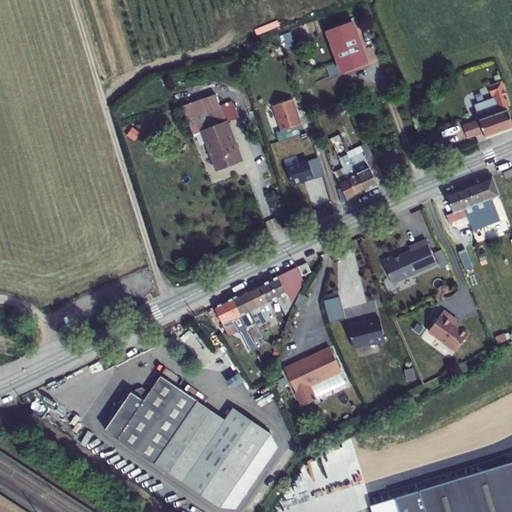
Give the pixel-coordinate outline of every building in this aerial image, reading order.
[(327,30),(343,71),(366,63),(360,46),(351,21),(327,30)] [(340,73),(336,63),(326,67),(330,76),(340,73)] [(499,109),(507,106),(510,105),(501,82),(489,86),(492,95),(494,95),(495,97),(499,109)] [(192,103),(202,130),(226,121),(220,108),(215,94),(192,103)] [(508,109),(507,106),(499,109),(495,97),(474,105),(479,119),(508,109)] [(281,131),(298,125),(301,124),(298,113),(293,99),(273,106),(281,131)] [(335,112),(348,108),(346,101),(333,105),(335,112)] [(234,103),(220,108),(226,121),(239,116),(234,103)] [(511,121),(508,109),(479,119),(483,131),(485,136),(498,132),(511,126),(511,121)] [(467,137),(483,131),(479,119),(463,125),(467,137)] [(217,170),(241,161),(226,121),(202,130),(217,170)] [(279,141),(301,133),(298,125),(281,131),(276,132),(279,141)] [(140,133),(132,127),(127,135),(134,140),(140,133)] [(369,149),(366,143),(347,152),(348,154),(350,158),(362,152),(369,149)] [(369,167),(379,185),(385,182),(369,149),(362,152),(369,167)] [(357,173),(369,167),(362,152),(350,158),(357,173)] [(349,178),(357,173),(350,158),(348,154),(340,158),(344,168),(349,178)] [(317,157),(308,160),(314,177),(323,174),(317,157)] [(286,168),(292,184),(307,179),(314,177),(308,160),(286,168)] [(379,185),(369,167),(357,173),(366,191),(375,187),(379,185)] [(339,183),(349,178),(344,168),(334,173),(339,183)] [(366,191),(357,173),(349,178),(357,195),(362,193),(366,191)] [(478,182),(486,200),(492,198),(499,196),(492,177),(485,179),(478,182)] [(357,195),(349,178),(339,183),(341,187),(347,200),(352,198),(357,195)] [(467,186),(475,205),(486,200),(478,182),(469,185),(467,186)] [(464,209),(475,205),(467,186),(457,190),(464,209)] [(342,203),(347,200),(341,187),(337,189),(342,203)] [(453,212),(464,209),(457,190),(452,192),(446,194),(453,212)] [(492,198),(486,200),(494,221),(500,219),(492,198)] [(494,221),(486,200),(475,205),(483,226),(494,221)] [(483,226),(475,205),(464,209),(467,216),(472,230),(483,226)] [(467,216),(464,209),(453,212),(446,215),(449,223),(467,216)] [(381,260),(392,283),(437,263),(426,239),(409,246),(411,250),(394,257),(393,254),(381,260)] [(459,251),(466,270),(473,267),(466,249),(459,251)] [(441,250),(435,253),(441,266),(447,263),(441,250)] [(308,273),(311,271),(307,263),(301,265),(298,267),(302,276),(304,274),(308,273)] [(297,267),(278,276),(287,294),(291,303),(303,281),(297,267)] [(268,303),(277,299),(287,294),(278,276),(268,280),(258,285),(268,303)] [(249,289),(259,307),(268,303),(258,285),(255,287),(249,289)] [(241,293),(250,311),(259,307),(249,289),(246,291),(241,293)] [(232,297),(241,315),(250,311),(241,293),(237,295),(232,297)] [(300,293),(294,304),(303,309),(309,297),(300,293)] [(291,303),(287,294),(277,299),(283,311),(286,312),(291,303)] [(215,306),(223,324),(241,315),(232,297),(224,302),(215,306)] [(343,312),(344,312),(340,298),(324,302),(328,316),(343,312)] [(272,311),(268,303),(259,307),(264,317),(269,315),(268,313),(272,311)] [(264,317),(259,307),(250,311),(256,323),(264,318),(264,317)] [(241,315),(247,327),(254,323),(256,323),(250,311),(241,315)] [(429,332),(456,352),(468,335),(455,325),(457,321),(455,319),(444,311),(429,332)] [(343,312),(328,316),(330,323),(345,319),(343,312)] [(247,327),(241,315),(223,324),(225,328),(233,324),(237,332),(240,332),(250,351),(258,348),(254,341),(247,327)] [(362,323),(348,327),(354,349),(367,346),(367,348),(379,345),(378,343),(385,341),(380,320),(362,325),(362,323)] [(254,323),(247,327),(254,341),(261,337),(254,323)] [(233,324),(225,328),(230,338),(240,332),(237,332),(233,324)] [(505,335),(504,333),(495,337),(498,344),(507,340),(505,335)] [(330,349),(285,369),(302,407),(316,401),(310,387),(342,373),(330,349)] [(413,368),(405,370),(407,381),(416,379),(413,368)] [(244,380),(239,373),(227,381),(232,388),(244,380)] [(155,463),(189,414),(198,401),(160,375),(148,392),(141,387),(131,391),(130,391),(104,429),(117,438),(155,464),(155,463)] [(287,384),(284,377),(278,380),(281,387),(287,384)] [(198,401),(189,414),(215,432),(224,419),(198,401)] [(224,419),(215,432),(181,481),(220,507),(222,504),(228,508),(235,508),(276,447),(274,440),(268,437),(271,433),(232,407),(224,419)] [(181,481),(215,432),(189,414),(155,463),(181,481)] [(511,511),(511,461),(395,498),(398,511),(511,511)]
